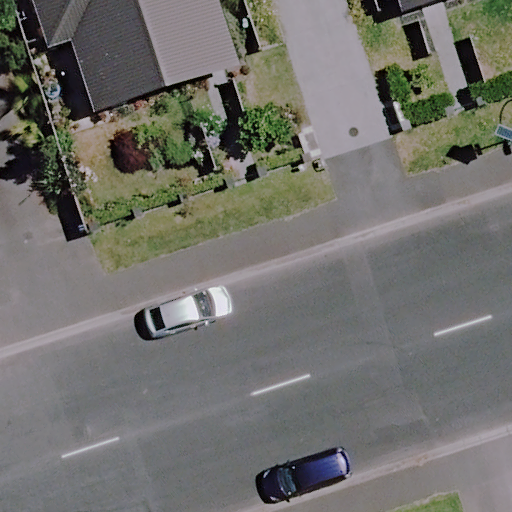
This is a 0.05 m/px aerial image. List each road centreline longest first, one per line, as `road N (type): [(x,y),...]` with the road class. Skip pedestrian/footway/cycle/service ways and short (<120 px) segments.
road 1 (residential): [(94,445),(511,309)]
road 2 (residential): [(94,445),(0,165)]
